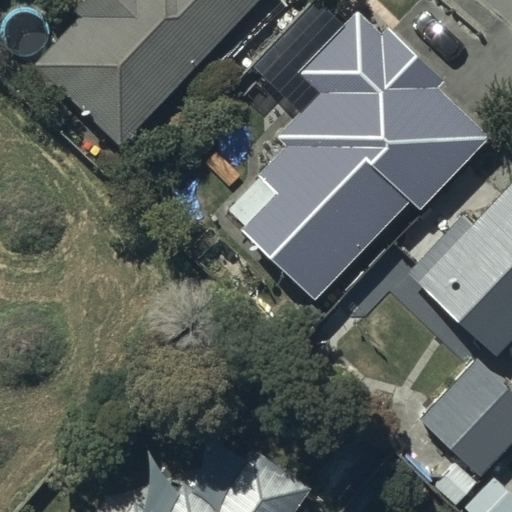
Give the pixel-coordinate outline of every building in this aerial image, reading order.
[(254,0),(82,0),(74,9),(80,15),(33,64),(52,82),(119,143),(254,0)] [(379,33),(356,12),(297,70),(318,92),(275,134),(286,145),(225,205),(244,224),(239,228),(312,301),(408,199),(418,208),(488,134),(435,85),(441,79),(385,26),(379,33)] [(495,355),(511,336),(511,177),(471,220),(463,212),(407,272),(495,355)] [(511,440),(511,391),(477,358),(419,419),(478,476),(511,440)] [(290,511),(308,486),(248,444),(210,500),(184,482),(163,511),(146,511),(130,501),(122,511),(290,511)] [(511,511),(511,495),(493,475),(461,505),(467,511),(511,511)]
